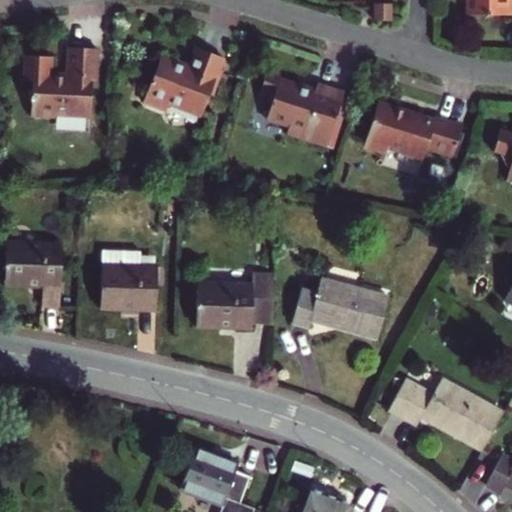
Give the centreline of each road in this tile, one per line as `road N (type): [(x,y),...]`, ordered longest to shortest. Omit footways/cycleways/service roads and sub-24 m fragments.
road 1 (tertiary): [(0,352),(166,384),(307,424),(360,449),(428,498)]
road 2 (residential): [(511,73),(461,68),(241,0)]
